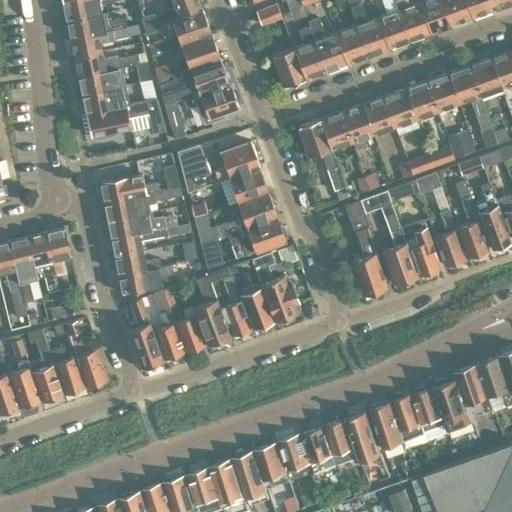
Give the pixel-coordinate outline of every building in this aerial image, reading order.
[(62,0),(66,15),(94,9),(101,8),(99,0),(62,0)] [(174,0),(178,10),(202,1),(201,0),(174,0)] [(278,0),(271,0),(257,5),(262,19),(282,11),(278,0)] [(361,0),(349,0),(357,19),(365,40),(367,39),(369,43),(364,45),(365,49),(389,41),(377,11),(367,15),(361,0)] [(397,0),(398,4),(406,25),(409,24),(411,28),(406,30),(407,34),(430,26),(420,0),(397,0)] [(420,0),(430,26),(449,19),(448,15),(452,13),(451,10),(449,11),(444,0),(420,0)] [(444,0),(449,11),(451,10),(452,13),(448,15),(449,19),(472,11),(467,0),(444,0)] [(467,0),(472,11),(491,4),(490,0),(489,0),(467,0)] [(178,10),(172,13),(181,38),(211,27),(202,1),(178,10)] [(398,4),(377,11),(389,41),(407,34),(406,30),(411,28),(409,24),(406,25),(398,4)] [(94,9),(66,15),(70,33),(129,21),(127,12),(112,15),(110,6),(101,8),(94,9)] [(155,9),(141,12),(144,20),(158,17),(155,9)] [(318,12),(308,15),(309,19),(310,20),(322,55),(325,54),(327,58),(322,60),(324,64),(347,56),(336,26),(325,30),(319,15),(318,12)] [(158,17),(144,20),(146,31),(161,26),(158,17)] [(129,21),(70,33),(74,52),(102,46),(101,38),(140,28),(138,19),(129,21)] [(357,19),(336,26),(347,56),(365,49),(364,45),(369,43),(367,39),(365,40),(357,19)] [(304,38),(294,41),(305,71),(324,64),(322,60),(327,58),(325,54),(322,55),(310,20),(299,24),(304,38)] [(211,27),(181,38),(190,62),(220,51),(211,27)] [(163,35),(148,38),(151,48),(165,44),(163,35)] [(294,41),(272,49),(283,79),(305,71),(294,41)] [(511,44),(492,52),(502,81),(511,77),(511,44)] [(102,46),(74,52),(78,70),(120,61),(147,55),(145,48),(119,53),(118,50),(104,53),(102,46)] [(187,79),(162,88),(165,99),(176,94),(182,92),(199,86),(199,87),(200,87),(229,76),(220,51),(190,62),(182,66),(187,79)] [(492,52),(470,60),(481,89),(502,81),(492,52)] [(168,58),(155,62),(157,72),(171,68),(168,58)] [(470,60),(449,67),(459,97),(470,93),(481,123),(491,120),(480,89),(481,89),(470,60)] [(120,61),(78,70),(82,88),(124,79),(120,61)] [(152,73),(150,65),(137,68),(139,77),(152,73)] [(449,67),(427,75),(438,104),(442,115),(451,112),(447,101),(459,97),(449,67)] [(427,75),(406,83),(417,112),(438,104),(427,75)] [(199,86),(182,92),(186,103),(198,98),(204,115),(206,116),(221,111),(223,109),(222,107),(238,101),(229,76),(200,87),(199,87),(199,86)] [(124,79),(82,88),(86,106),(128,97),(124,79)] [(406,83),(385,91),(395,120),(398,129),(406,126),(419,121),(416,112),(417,112),(406,83)] [(128,97),(86,106),(86,107),(91,129),(95,128),(95,131),(97,132),(114,129),(115,127),(115,124),(130,121),(128,111),(148,107),(154,127),(165,124),(156,91),(128,97)] [(385,91),(363,98),(374,128),(395,120),(385,91)] [(176,94),(165,99),(171,122),(183,119),(176,94)] [(363,98),(342,106),(352,135),(360,156),(369,152),(362,132),(374,128),(363,98)] [(342,106),(321,114),(331,143),(352,135),(342,106)] [(321,114),(298,122),(309,151),(321,146),(334,182),(335,185),(344,182),(343,179),(344,179),(331,143),(321,114)] [(506,122),(494,126),(498,137),(510,133),(506,122)] [(466,124),(448,130),(451,139),(456,153),(474,146),(466,124)] [(494,124),(484,128),(488,141),(498,137),(494,126),(494,124)] [(209,165),(204,150),(180,159),(188,186),(230,171),(259,160),(250,135),(221,146),(223,152),(220,162),(209,165)] [(199,138),(177,145),(180,157),(180,159),(204,150),(199,138)] [(511,138),(500,143),(504,154),(511,151),(511,138)] [(441,143),(430,147),(434,160),(445,156),(456,153),(451,139),(441,143)] [(500,143),(479,150),(483,162),(504,154),(500,143)] [(417,152),(408,155),(413,168),(422,165),(434,160),(430,147),(417,152)] [(479,150),(457,158),(462,170),(483,162),(479,150)] [(408,155),(398,159),(403,172),(413,168),(408,155)] [(174,158),(162,161),(168,183),(180,180),(174,158)] [(259,160),(230,171),(238,196),(268,185),(259,160)] [(436,166),(415,174),(419,185),(421,188),(431,184),(446,226),(435,230),(445,260),(447,259),(448,260),(450,262),(465,257),(466,254),(466,252),(467,252),(456,221),(436,166)] [(128,170),(101,175),(104,195),(159,184),(158,176),(144,178),(142,167),(128,171),(128,170)] [(375,167),(365,171),(370,184),(379,180),(375,167)] [(365,171),(356,174),(360,187),(370,184),(365,171)] [(415,174),(388,184),(392,195),(419,185),(415,174)] [(464,174),(455,177),(469,217),(456,221),(467,252),(470,251),(471,254),(489,247),(488,244),(489,244),(464,174)] [(485,193),(475,197),(492,243),(511,235),(511,233),(497,194),(490,176),(481,180),(485,193)] [(159,184),(104,195),(108,214),(151,206),(151,205),(150,198),(155,197),(155,195),(183,189),(180,180),(168,183),(159,184)] [(344,182),(335,185),(339,194),(348,192),(344,182)] [(386,184),(359,194),(364,207),(380,202),(395,240),(383,244),(395,278),(418,269),(401,222),(391,196),(392,195),(388,184),(386,184)] [(207,206),(194,209),(201,237),(215,233),(228,228),(247,220),(277,209),(268,185),(238,196),(244,211),(228,217),(227,216),(211,221),(206,208),(208,207),(207,206)] [(511,188),(497,194),(511,233),(511,188)] [(192,200),(191,200),(194,209),(207,206),(205,197),(192,200)] [(151,206),(108,214),(112,232),(166,221),(164,211),(163,209),(152,211),(151,206)] [(364,207),(349,213),(354,226),(362,250),(350,254),(363,290),(388,281),(372,238),(375,237),(364,207)] [(175,209),(164,211),(166,221),(177,219),(175,209)] [(247,220),(228,228),(232,238),(242,235),(247,249),(256,246),(286,235),(285,232),(287,230),(283,220),(281,219),(277,209),(247,220)] [(412,218),(401,222),(418,269),(441,262),(423,213),(412,218)] [(166,221),(112,232),(115,250),(143,244),(141,234),(144,232),(144,233),(167,229),(167,227),(166,221)] [(64,224),(46,228),(56,268),(64,266),(60,253),(71,250),(64,224)] [(46,228),(27,233),(34,260),(37,271),(45,269),(49,285),(60,283),(56,268),(46,228)] [(27,233),(10,237),(20,282),(30,279),(26,262),(34,260),(27,233)] [(215,233),(201,237),(207,262),(221,258),(215,233)] [(194,235),(181,237),(185,255),(197,253),(194,235)] [(10,237),(0,239),(0,268),(5,267),(15,310),(26,308),(20,282),(10,237)] [(143,244),(115,250),(119,268),(161,260),(159,252),(149,254),(149,256),(145,256),(143,244)] [(271,245),(252,252),(262,280),(275,314),(298,306),(297,304),(299,304),(301,301),(299,295),(292,275),(290,270),(288,269),(285,269),(285,268),(275,271),(271,258),(275,257),(271,245)] [(251,253),(230,260),(233,268),(254,261),(251,253)] [(161,260),(119,268),(123,287),(150,282),(162,278),(160,270),(163,267),(172,266),(171,258),(161,260)] [(230,260),(208,268),(230,329),(252,322),(242,293),(233,268),(230,260)] [(204,297),(195,300),(198,307),(208,337),(210,336),(210,339),(213,340),(221,337),(222,335),(222,332),(230,329),(208,268),(207,268),(207,269),(196,273),(199,282),(204,297)] [(243,284),(241,287),(243,293),(242,293),(252,322),(275,314),(262,280),(258,278),(243,284)] [(170,282),(165,284),(171,302),(177,300),(170,282)] [(165,284),(154,288),(161,307),(160,308),(164,320),(154,323),(164,352),(186,345),(176,316),(175,316),(170,303),(171,302),(165,284)] [(128,323),(141,361),(143,360),(144,362),(146,363),(154,360),(155,358),(155,356),(163,353),(164,352),(154,323),(153,324),(142,292),(141,291),(131,295),(138,317),(137,320),(128,323)] [(82,297),(71,300),(73,309),(73,310),(87,306),(84,297),(82,297)] [(63,300),(51,303),(53,314),(66,310),(63,300)] [(186,312),(176,316),(186,345),(208,337),(198,307),(195,300),(193,300),(183,304),(186,312)] [(35,304),(27,306),(29,317),(38,315),(35,304)] [(78,313),(66,316),(66,317),(68,325),(72,337),(75,348),(86,382),(108,375),(109,375),(98,340),(97,340),(86,344),(79,323),(81,323),(78,313)] [(66,316),(54,320),(57,329),(68,325),(66,317),(66,316)] [(20,329),(10,331),(12,336),(11,336),(16,352),(27,348),(22,333),(21,333),(20,329)] [(72,337),(49,345),(53,355),(63,389),(86,382),(75,348),(72,337)] [(0,407),(20,401),(9,368),(0,341),(0,407)] [(41,353),(30,356),(33,365),(42,394),(42,395),(46,394),(46,396),(55,393),(55,391),(63,389),(53,355),(49,345),(48,341),(38,344),(41,353)] [(511,344),(499,349),(511,384),(511,344)] [(499,348),(477,356),(494,402),(511,395),(511,384),(499,349),(499,348)] [(21,364),(9,368),(20,401),(42,394),(33,365),(30,356),(29,354),(19,358),(21,364)] [(477,356),(454,364),(472,411),(494,402),(477,356)] [(453,373),(431,380),(446,422),(447,421),(467,414),(453,373)] [(413,386),(410,387),(426,431),(448,424),(447,421),(446,422),(431,380),(413,386)] [(410,387),(389,395),(405,439),(406,443),(407,446),(428,438),(426,431),(410,387)] [(389,395),(369,402),(385,446),(386,450),(406,443),(405,439),(389,395)] [(346,410),(343,411),(358,449),(364,463),(378,457),(384,473),(389,470),(364,403),(356,407),(356,406),(353,405),(347,408),(346,410)] [(343,411),(322,420),(336,457),(358,449),(343,411)] [(322,420),(301,428),(315,464),(318,472),(339,464),(336,457),(322,420)] [(301,428),(279,436),(293,473),(297,472),(296,469),(305,466),(307,469),(314,467),(313,465),(315,464),(301,428)] [(511,511),(511,435),(424,467),(439,511),(456,511),(484,502),(488,511),(511,511)] [(275,436),(252,444),(266,481),(287,474),(283,464),(285,464),(275,436)] [(252,444),(231,452),(244,489),(266,481),(252,444)] [(231,452),(209,459),(223,499),(227,511),(237,507),(248,504),(249,503),(244,489),(231,452)] [(409,454),(399,457),(403,467),(412,463),(409,454)] [(209,459),(187,467),(201,507),(223,499),(209,459)] [(184,468),(161,476),(173,511),(180,511),(196,506),(184,468)] [(173,511),(161,476),(140,483),(149,511),(173,511)] [(403,482),(389,488),(397,509),(411,504),(403,482)] [(149,511),(140,483),(118,491),(125,511),(149,511)] [(125,511),(118,491),(97,498),(102,511),(125,511)] [(298,503),(294,491),(282,495),(287,507),(298,503)] [(97,511),(93,500),(71,507),(72,511),(97,511)]
